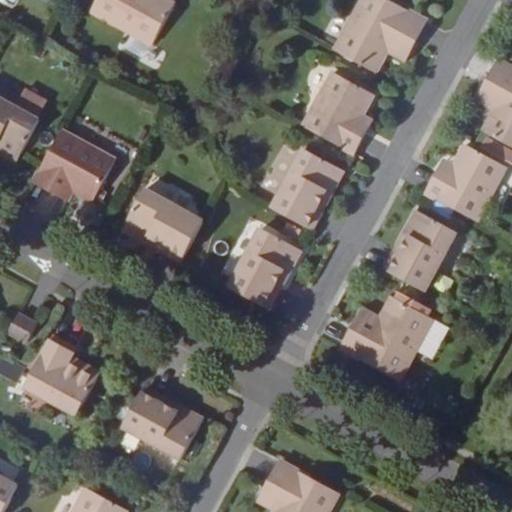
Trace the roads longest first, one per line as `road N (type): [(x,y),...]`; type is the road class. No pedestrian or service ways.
road 1 (residential): [(483,0),(270,384)]
road 2 (residential): [(270,384),(0,238)]
road 3 (residential): [(505,511),(270,384)]
road 4 (residential): [(270,384),(198,511)]
